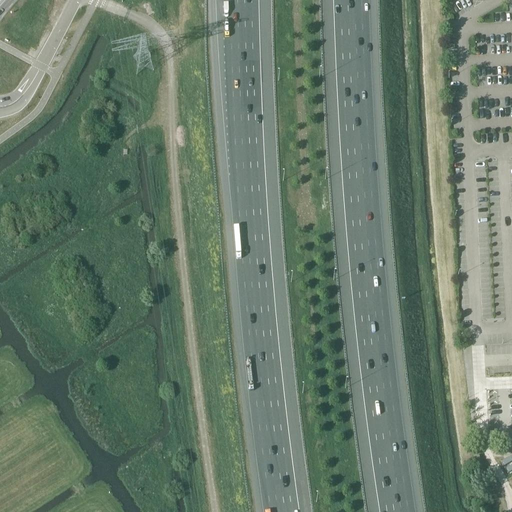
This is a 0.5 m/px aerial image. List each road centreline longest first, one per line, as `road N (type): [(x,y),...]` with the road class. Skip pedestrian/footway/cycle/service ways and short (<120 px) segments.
road 1 (motorway): [(397,511),(365,250),(350,0)]
road 2 (motorway): [(241,0),(251,233),(281,511)]
road 3 (unclassified): [(0,107),(31,83),(75,0)]
